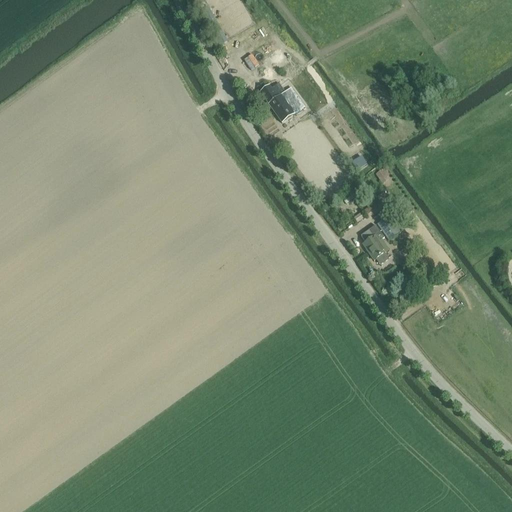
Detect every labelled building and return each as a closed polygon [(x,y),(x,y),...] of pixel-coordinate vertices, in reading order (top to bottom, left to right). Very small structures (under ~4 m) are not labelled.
[(256,51),(267,43),(257,29),(246,38),(256,51)] [(270,87),(260,94),(282,125),(298,113),(285,94),(283,96),(277,87),(272,91),(270,87)] [(386,168),(376,175),(381,183),(392,175),(386,168)] [(368,216),(382,207),(377,199),(363,208),(368,216)] [(361,214),(354,219),(357,224),(364,219),(361,214)] [(389,218),(378,226),(389,242),(400,234),(389,218)] [(374,262),(376,261),(379,265),(382,266),(388,261),(388,259),(385,254),(386,254),(379,244),(382,241),(379,236),(381,235),(376,227),(361,237),(366,245),(364,246),(374,262)] [(435,278),(429,269),(415,280),(421,288),(435,278)]
